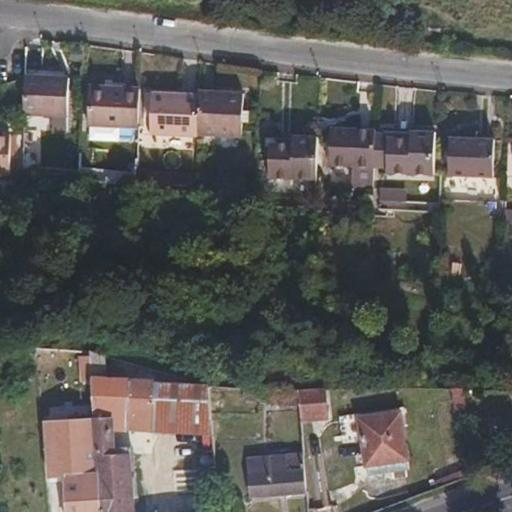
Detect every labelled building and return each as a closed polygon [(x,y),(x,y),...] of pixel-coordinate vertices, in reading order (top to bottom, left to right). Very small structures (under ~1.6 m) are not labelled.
[(58,126),(58,86),(13,85),(13,126),(58,126)] [(129,136),(129,97),(79,95),(79,136),(129,136)] [(235,143),(235,99),(190,99),(190,102),(190,143),(235,143)] [(190,143),(190,102),(142,101),(142,144),(190,145),(190,143)] [(366,170),(366,147),(366,132),(322,132),(321,171),(366,170)] [(425,183),(426,139),(400,139),(400,146),(379,147),(380,170),(380,183),(425,183)] [(308,186),(308,141),(283,141),(283,150),(262,150),(261,185),(308,186)] [(485,143),(441,143),(440,182),(485,182),(485,143)] [(380,170),(379,147),(366,147),(366,170),(380,170)] [(97,379),(97,366),(85,366),(86,378),(97,379)] [(210,436),(205,385),(97,379),(86,378),(89,411),(89,414),(103,414),(104,430),(210,436)] [(261,398),(261,387),(230,385),(230,397),(261,398)] [(297,405),(296,388),(269,387),(269,403),(297,405)] [(319,410),(319,389),(298,391),(300,411),(319,410)] [(96,511),(89,414),(89,411),(42,414),(47,471),(62,470),(64,511),(96,511)] [(128,511),(123,450),(106,451),(104,430),(103,414),(89,414),(96,511),(128,511)] [(405,466),(403,419),(361,421),(364,468),(388,467),(403,466),(405,466)] [(304,490),(301,452),(245,453),(244,491),(304,490)] [(403,477),(403,466),(388,467),(388,477),(403,477)]
